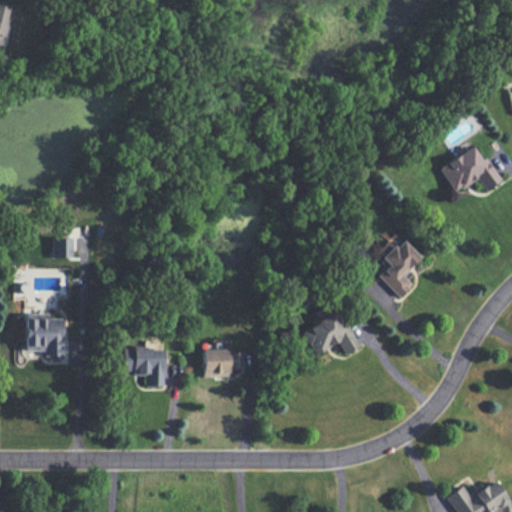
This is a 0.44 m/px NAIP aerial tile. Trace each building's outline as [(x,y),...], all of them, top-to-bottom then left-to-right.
[(483,190),(499,179),(484,156),(480,159),(471,145),(437,167),(453,192),(476,177),(483,190)] [(70,257),(70,237),(50,236),(49,257),(70,257)] [(397,296),(409,283),(400,275),(418,257),(400,240),(393,248),(385,240),(374,252),(386,264),(376,276),(397,296)] [(42,350),(42,355),(61,355),(60,318),(47,318),(47,313),(22,314),(23,350),(42,350)] [(312,354),(336,342),(342,353),(357,345),(346,323),(338,327),(331,313),(299,329),(312,354)] [(200,350),(201,377),(227,376),(227,369),(243,369),(242,349),(200,350)]
